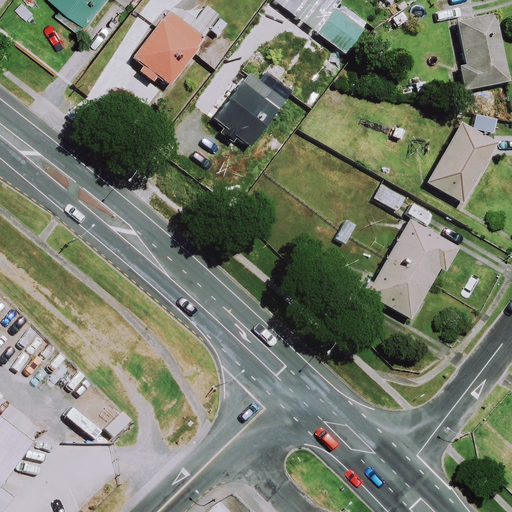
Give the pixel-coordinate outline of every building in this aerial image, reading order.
[(52,0),(66,11),(59,19),(79,34),(106,0),(52,0)] [(201,43),(165,15),(125,66),(149,85),(154,80),(165,89),(201,43)] [(505,85),(490,18),(452,26),(461,69),(455,70),(461,94),(505,85)] [(251,57),(239,48),(229,64),(240,72),(251,57)] [(267,93),(245,77),(207,126),(242,153),(274,112),(260,102),(267,93)] [(492,146),(457,127),(424,187),(459,206),(492,146)] [(402,201),(378,187),(370,201),(394,214),(402,201)] [(449,247),(407,223),(363,297),(404,322),(449,247)] [(0,422),(0,484),(29,443),(0,422)]
